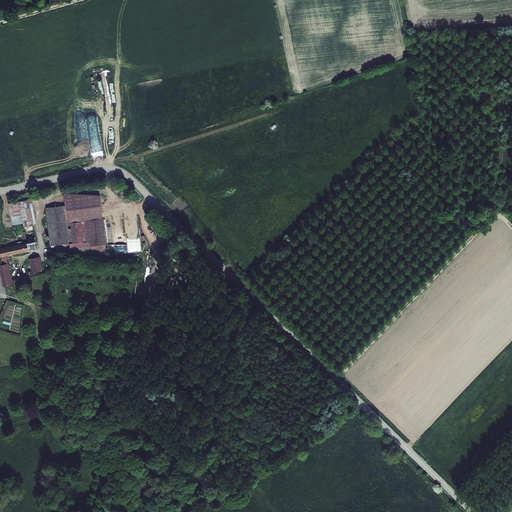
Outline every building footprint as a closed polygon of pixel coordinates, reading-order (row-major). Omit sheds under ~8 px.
[(66,205),(47,207),(50,244),(87,241),(87,247),(106,245),(104,220),(101,197),(66,194),(66,205)] [(25,230),(32,229),(26,202),(15,204),(22,232),(25,230)] [(139,214),(125,214),(127,242),(140,241),(139,214)] [(0,255),(1,256),(7,254),(37,248),(32,229),(25,230),(28,242),(0,247),(0,255)] [(34,270),(42,269),(39,257),(32,258),(34,270)] [(3,265),(0,265),(5,286),(13,284),(12,275),(9,264),(3,265)]
